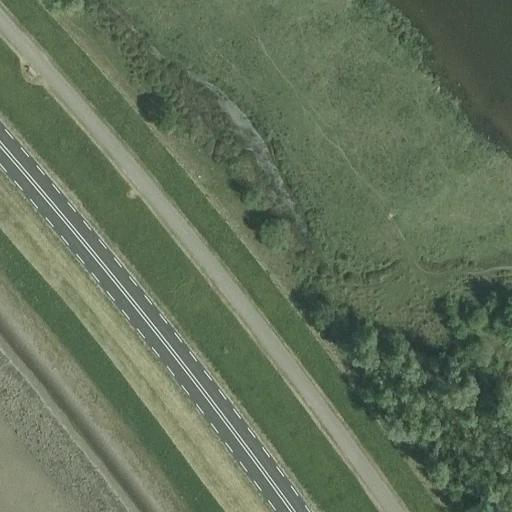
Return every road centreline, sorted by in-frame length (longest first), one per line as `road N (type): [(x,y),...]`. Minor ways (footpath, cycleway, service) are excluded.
road 1 (unclassified): [(388,511),(293,380),(0,25)]
road 2 (primary): [(286,511),(70,228),(0,152)]
